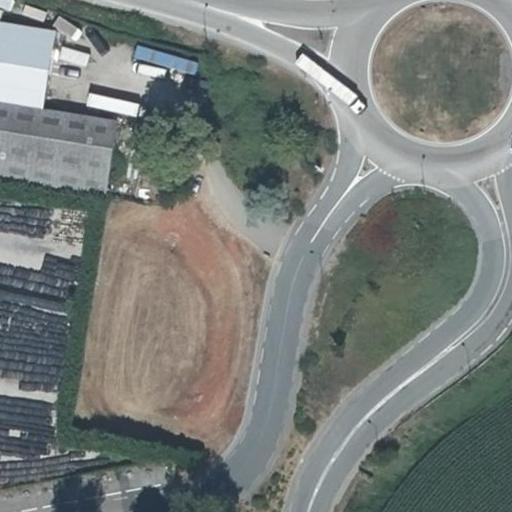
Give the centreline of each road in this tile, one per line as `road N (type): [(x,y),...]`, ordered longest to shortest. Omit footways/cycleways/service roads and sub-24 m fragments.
road 1 (unclassified): [(341,197),(287,279),(264,429),(252,454),(202,497),(128,511)]
road 2 (tertiary): [(308,511),(324,471),(372,413),(499,298),(508,275),(505,235)]
road 3 (unclassified): [(378,4),(240,18)]
road 4 (unclassified): [(240,18),(349,87)]
